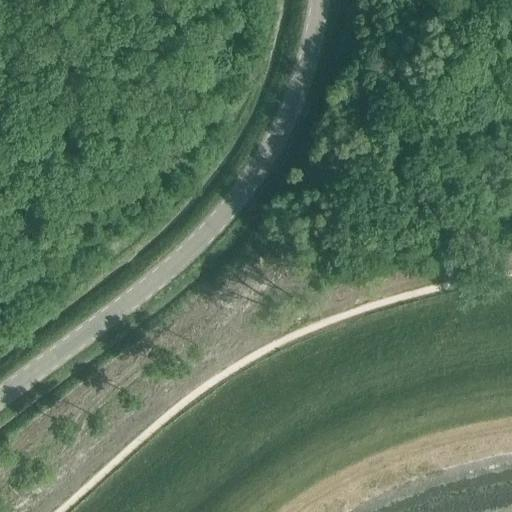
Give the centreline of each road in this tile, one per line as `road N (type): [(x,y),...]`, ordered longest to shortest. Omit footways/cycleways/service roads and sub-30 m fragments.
road 1 (unclassified): [(0,397),(138,294),(224,213),(288,113),(318,0)]
road 2 (track): [(511,376),(452,387),(349,426),(275,471),(229,511)]
